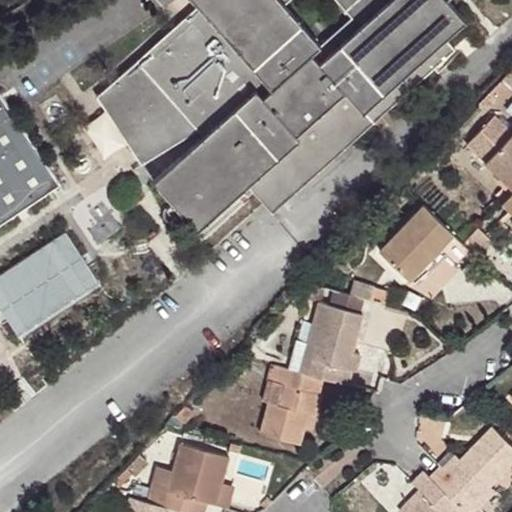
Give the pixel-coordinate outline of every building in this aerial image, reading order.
[(271,215),(453,53),(444,43),(466,22),(447,0),(189,0),(198,11),(97,100),(142,169),(198,133),(203,139),(154,184),(196,234),(248,189),(271,215)] [(0,230),(64,188),(5,98),(0,101),(0,230)] [(464,145),(511,191),(511,189),(511,133),(493,114),(464,145)] [(511,189),(511,191),(498,204),(511,216),(511,189)] [(461,241),(424,205),(381,249),(417,284),(432,268),(427,263),(441,249),(446,254),(463,269),(476,256),(473,253),(461,241)] [(472,230),(461,241),(473,253),(484,242),(472,230)] [(99,281),(66,231),(0,274),(0,307),(18,335),(99,281)] [(427,263),(432,268),(446,254),(441,249),(427,263)] [(354,283),(351,295),(372,301),(376,289),(354,283)] [(305,299),(318,303),(359,314),(364,299),(351,295),(309,284),(305,299)] [(376,289),(372,301),(387,305),(390,291),(376,289)] [(318,303),(299,369),(320,375),(345,381),(348,369),(353,371),(357,354),(349,351),(359,314),(318,303)] [(299,369),(278,364),(274,380),(285,383),(278,404),(270,402),(262,432),(302,443),(306,428),(310,412),(318,414),(323,393),(316,391),(320,375),(299,369)] [(310,412),(306,428),(313,430),(318,414),(310,412)] [(463,508),(466,511),(470,511),(494,488),(489,484),(511,459),(511,443),(493,425),(461,458),(448,470),(442,464),(440,462),(428,474),(463,508)] [(170,489),(165,505),(172,507),(190,511),(197,511),(201,499),(209,501),(219,504),(226,477),(232,455),(183,441),(175,469),(170,489)] [(448,470),(461,458),(455,451),(442,464),(448,470)] [(161,466),(155,485),(170,489),(175,469),(161,466)] [(459,511),(463,508),(428,474),(423,468),(411,480),(418,487),(425,494),(406,511),(459,511)] [(239,481),(226,477),(219,504),(232,507),(239,481)] [(397,509),(399,511),(406,511),(425,494),(418,487),(397,509)] [(132,495),(126,511),(170,511),(172,507),(165,505),(132,495)] [(201,499),(197,511),(205,511),(209,501),(201,499)]
